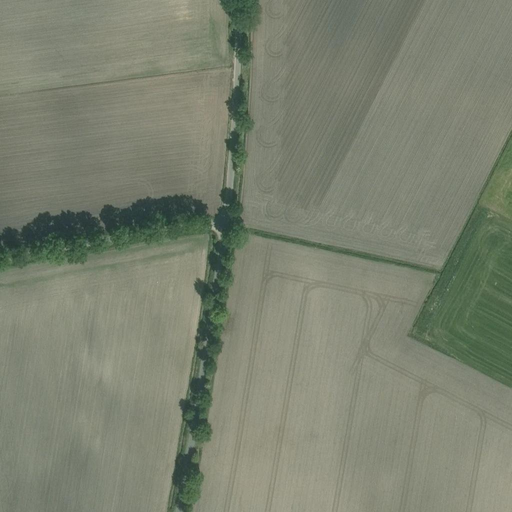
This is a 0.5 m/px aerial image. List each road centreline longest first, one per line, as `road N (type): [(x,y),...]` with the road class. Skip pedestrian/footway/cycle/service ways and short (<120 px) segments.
road 1 (unclassified): [(224,219),(177,511)]
road 2 (unclassified): [(0,255),(224,219)]
road 3 (unclassified): [(236,0),(224,219)]
